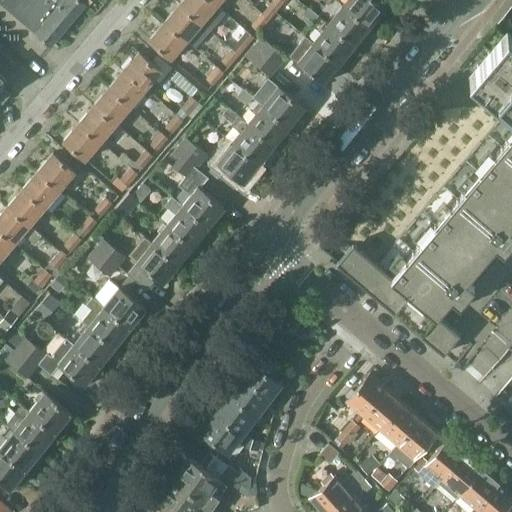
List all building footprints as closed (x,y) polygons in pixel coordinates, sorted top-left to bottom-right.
[(0,0),(0,1),(50,45),(86,3),(81,0),(0,0)] [(211,0),(181,0),(179,3),(201,22),(216,4),(211,0)] [(278,0),(270,0),(267,4),(276,11),(282,3),(278,0)] [(346,0),(343,4),(370,25),(385,6),(384,5),(388,0),(346,0)] [(179,3),(164,21),(186,39),(201,22),(179,3)] [(276,11),(267,4),(250,24),(259,31),(276,11)] [(343,4),(328,22),(355,44),(370,25),(343,4)] [(313,22),(318,15),(308,7),(303,14),(313,22)] [(186,39),(164,21),(149,39),(171,57),(186,39)] [(328,22),(313,41),(340,63),(355,44),(328,22)] [(476,379),(497,397),(511,379),(511,32),(507,29),(469,74),(470,75),(509,108),(377,263),(358,246),(341,265),(391,307),(390,308),(394,311),(395,311),(444,352),(456,363),(461,367),(463,368),(476,379)] [(236,42),(244,49),(254,37),(246,30),(236,42)] [(259,34),(252,44),(279,66),(287,56),(259,34)] [(340,63),(313,41),(298,60),(324,82),(340,63)] [(279,66),(252,44),(244,54),(271,75),(279,66)] [(221,60),(229,67),(239,54),(230,47),(221,60)] [(139,50),(124,68),(145,87),(161,69),(166,74),(172,67),(157,54),(152,61),(139,50)] [(216,65),(205,77),(214,84),(224,73),(216,65)] [(124,68),(108,86),(130,105),(145,87),(124,68)] [(278,84),(263,104),(290,125),(305,106),(278,84)] [(108,86),(93,104),(115,122),(130,105),(108,86)] [(253,97),(243,89),(237,95),(248,104),(253,97)] [(180,107),(188,113),(199,101),(191,94),(180,107)] [(93,104),(78,122),(100,140),(115,122),(93,104)] [(263,104),(248,122),(274,144),(290,125),(263,104)] [(274,144),(248,122),(228,107),(222,114),(232,122),(232,123),(241,131),(233,141),(259,163),(274,144)] [(175,113),(165,125),(173,132),(183,120),(175,113)] [(100,140),(78,122),(63,140),(85,158),(100,140)] [(150,143),(157,150),(168,138),(161,131),(150,143)] [(185,135),(174,149),(197,167),(208,154),(185,135)] [(233,141),(217,160),(244,182),(245,180),(249,183),(256,174),(252,171),(259,163),(233,141)] [(135,161),(143,168),(153,155),(146,149),(135,161)] [(190,194),(182,203),(209,225),(225,206),(200,186),(208,176),(197,167),(174,149),(165,159),(185,175),(178,184),(190,194)] [(53,151),(38,169),(60,188),(75,170),(53,151)] [(120,178),(128,185),(138,173),(130,166),(120,178)] [(38,169),(22,187),(44,206),(60,188),(38,169)] [(142,182),(132,194),(138,200),(140,201),(151,188),(142,182)] [(22,187),(7,205),(29,224),(44,206),(22,187)] [(138,200),(132,194),(128,191),(113,209),(123,218),(138,200)] [(175,213),(167,222),(194,244),(209,225),(182,203),(182,204),(171,195),(164,204),(175,213)] [(105,196),(90,214),(97,220),(101,215),(102,215),(112,203),(105,196)] [(7,205),(0,213),(0,229),(14,241),(22,232),(34,243),(41,234),(29,224),(7,205)] [(90,214),(75,231),(83,238),(97,221),(96,220),(97,220),(90,214)] [(167,222),(152,241),(179,263),(194,244),(167,222)] [(0,257),(14,241),(0,229),(0,257)] [(75,231),(59,249),(71,259),(76,254),(72,251),(83,238),(75,231)] [(179,263),(152,241),(144,235),(129,254),(163,282),(179,263)] [(102,238),(94,247),(119,266),(126,256),(102,238)] [(119,266),(94,247),(87,257),(112,276),(119,266)] [(59,249),(44,267),(52,274),(55,277),(71,259),(59,249)] [(52,274),(44,267),(34,278),(32,277),(26,284),(36,292),(41,286),(42,286),(52,274)] [(92,295),(91,296),(130,326),(145,307),(118,286),(108,278),(94,297),(92,295)] [(45,321),(61,302),(50,292),(34,311),(45,321)] [(88,324),(115,345),(130,326),(91,296),(85,304),(90,307),(81,319),(88,324)] [(8,309),(3,316),(11,323),(17,316),(8,309)] [(11,323),(3,316),(0,319),(0,325),(6,330),(11,323)] [(88,324),(73,342),(100,364),(115,345),(88,324)] [(17,328),(8,339),(16,345),(39,363),(51,372),(58,363),(85,383),(100,364),(73,342),(65,336),(51,354),(17,328)] [(0,354),(28,377),(38,363),(20,348),(16,345),(13,349),(6,343),(0,350),(0,354)] [(260,348),(241,372),(270,395),(275,389),(280,392),(291,378),(283,372),(286,368),(260,348)] [(241,372),(227,391),(256,413),(270,395),(241,372)] [(347,399),(364,413),(387,387),(369,373),(347,399)] [(364,413),(381,428),(403,401),(387,387),(364,413)] [(44,390),(29,410),(56,431),(71,412),(44,390)] [(227,391),(213,410),(242,432),(256,413),(227,391)] [(511,394),(503,405),(511,411),(511,394)] [(381,428),(397,441),(399,442),(421,416),(403,401),(381,428)] [(56,431),(29,410),(21,404),(6,422),(14,428),(41,450),(56,431)] [(242,432),(213,410),(198,428),(227,451),(242,432)] [(399,442),(397,441),(381,461),(388,467),(405,447),(416,456),(438,430),(421,416),(399,442)] [(351,419),(343,428),(352,435),(360,426),(351,419)] [(14,428),(0,445),(0,448),(26,469),(41,450),(14,428)] [(343,428),(336,437),(344,444),(352,435),(343,428)] [(443,477),(444,477),(464,452),(447,438),(428,461),(423,456),(414,467),(430,481),(431,480),(437,485),(443,477)] [(249,455),(255,457),(260,441),(253,439),(249,455)] [(317,455),(332,468),(344,455),(328,442),(317,455)] [(26,469),(0,448),(0,479),(10,488),(26,469)] [(444,477),(461,491),(481,467),(464,452),(444,477)] [(359,463),(367,474),(380,464),(372,453),(359,463)] [(188,455),(172,478),(212,506),(226,486),(236,493),(242,484),(246,487),(250,487),(250,482),(239,474),(235,471),(236,470),(228,464),(219,477),(188,455)] [(236,470),(235,471),(239,474),(250,482),(250,476),(238,466),(236,470)] [(461,491),(477,506),(498,481),(481,467),(461,491)] [(309,496),(322,511),(325,511),(365,478),(358,470),(343,483),(335,474),(333,476),(331,473),(322,481),(324,483),(309,496)] [(379,482),(389,490),(397,480),(388,472),(379,482)] [(172,478),(151,508),(156,511),(218,511),(212,506),(172,478)] [(325,511),(360,511),(365,508),(356,498),(371,485),(365,478),(325,511)] [(511,492),(498,481),(477,506),(484,511),(501,511),(511,499),(511,492)] [(387,496),(398,506),(406,499),(395,488),(387,496)] [(9,511),(12,509),(0,499),(0,511),(9,511)] [(360,511),(394,511),(395,511),(386,502),(374,511),(368,511),(365,508),(360,511)]
